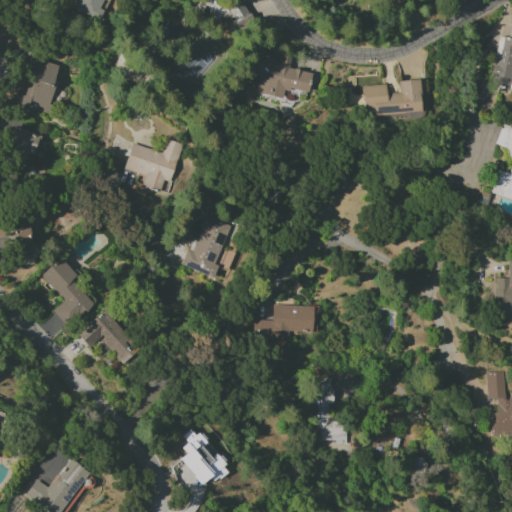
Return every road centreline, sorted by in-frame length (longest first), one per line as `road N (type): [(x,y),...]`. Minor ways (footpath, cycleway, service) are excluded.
road 1 (residential): [(493,0),(390,54),(349,57),(316,45),(276,0),(12,313),(131,441),(153,472),(159,511)]
road 2 (residential): [(351,175),(326,203),(329,227),(389,260),(430,300),(442,329),(469,511)]
